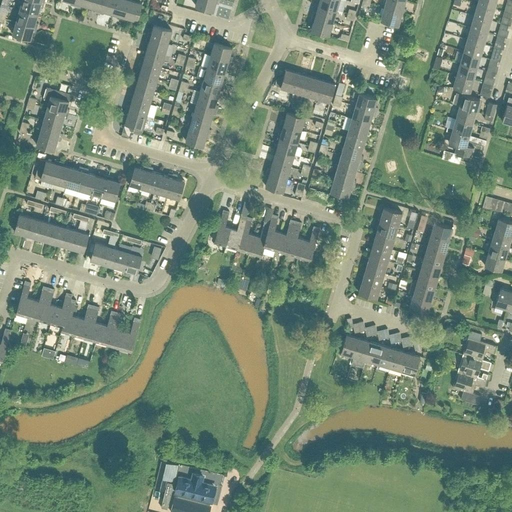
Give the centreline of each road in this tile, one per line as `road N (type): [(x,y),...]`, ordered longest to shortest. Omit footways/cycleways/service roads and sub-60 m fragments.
road 1 (residential): [(421,330),(335,302),(352,240),(341,217),(213,179)]
road 2 (residential): [(213,179),(158,281),(144,288),(0,248)]
road 3 (residential): [(217,172),(98,137),(127,37)]
road 4 (residential): [(217,172),(288,38)]
